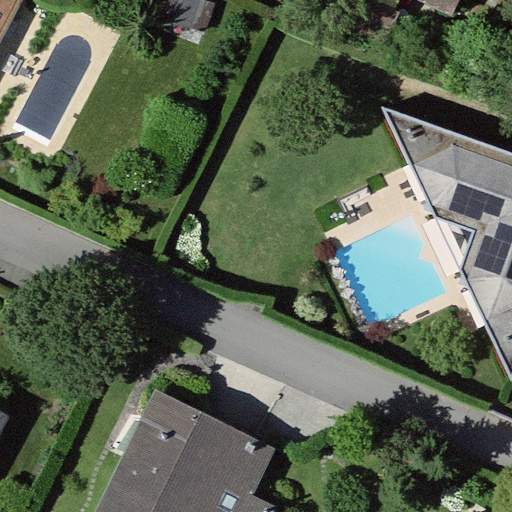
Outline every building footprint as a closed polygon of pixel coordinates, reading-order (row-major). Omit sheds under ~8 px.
[(0,0),(0,42),(22,0),(0,0)] [(469,0),(447,0),(465,9),(469,0)] [(511,135),(391,98),(511,340),(511,135)] [(0,463),(36,388),(0,370),(0,463)] [(246,511),(281,435),(155,378),(93,511),(246,511)]
